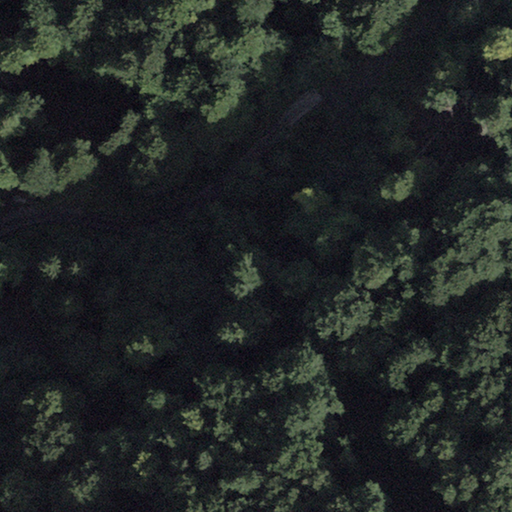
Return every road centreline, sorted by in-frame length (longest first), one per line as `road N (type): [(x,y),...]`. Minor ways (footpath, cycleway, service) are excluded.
road 1 (track): [(0,226),(48,212),(114,227),(166,220),(238,170),(296,111),(338,88)]
road 2 (track): [(338,88),(336,136),(293,202),(112,334)]
road 3 (track): [(338,88),(455,0)]
